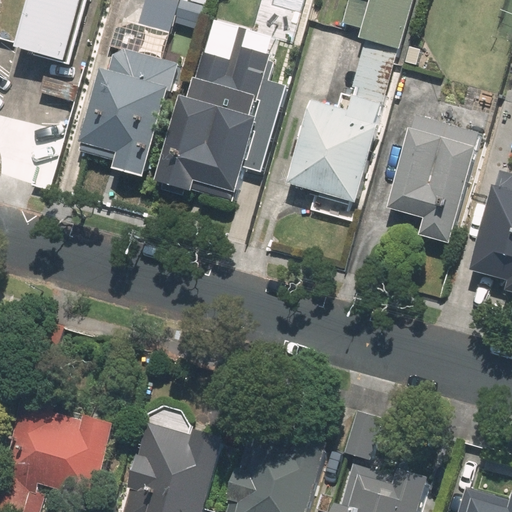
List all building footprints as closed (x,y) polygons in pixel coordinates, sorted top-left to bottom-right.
[(95,0),(40,0),(27,52),(78,66),(95,0)] [(356,222),(400,80),(408,52),(404,51),(419,0),(350,0),(343,23),(369,31),(366,39),(370,40),(349,108),(314,97),(288,183),(319,193),(314,209),(356,222)] [(280,35),(217,19),(197,95),(187,93),(164,185),(201,195),(202,192),(244,202),(252,172),(270,176),(293,85),(268,79),(280,35)] [(130,99),(98,90),(83,145),(120,155),(115,171),(152,182),(185,63),(144,51),(130,99)] [(396,208),(432,218),(426,239),(458,248),(464,227),(490,131),(422,112),(396,208)] [(511,171),(503,169),(475,270),(511,280),(511,171)] [(127,428),(36,401),(2,511),(46,511),(54,489),(104,504),(127,428)] [(360,411),(349,453),(377,460),(388,418),(360,411)] [(315,511),(335,442),(261,421),(248,468),(244,467),(231,511),(315,511)] [(211,511),(232,440),(202,432),(201,437),(155,424),(130,511),(211,511)] [(427,511),(438,479),(400,467),(397,474),(359,463),(346,504),(343,503),(340,511),(427,511)] [(511,511),(511,500),(473,489),(465,511),(511,511)]
